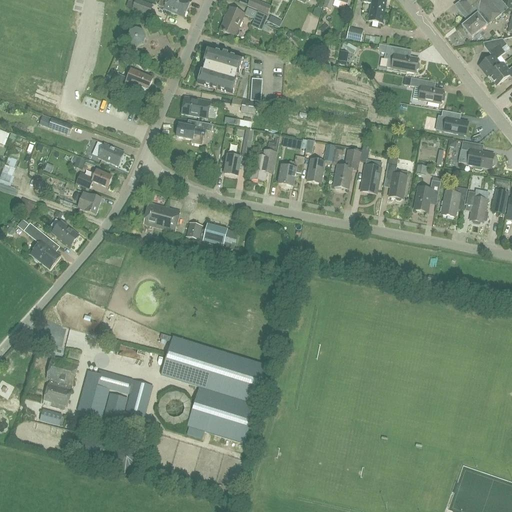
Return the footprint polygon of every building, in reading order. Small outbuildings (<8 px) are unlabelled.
[(153,6),(137,0),(128,0),(126,7),(132,9),(132,11),(149,17),(153,6)] [(175,16),(175,15),(183,18),(187,10),(163,0),(160,0),(158,6),(164,9),(164,10),(168,11),(168,12),(175,16)] [(190,2),(184,0),(163,0),(187,10),(190,2)] [(253,0),(250,0),(247,7),(267,15),(270,7),(253,0)] [(325,0),(323,8),(330,11),(333,0),(325,0)] [(368,21),(382,24),(386,0),(363,0),(363,3),(371,4),(369,14),(368,21)] [(471,15),(473,17),(473,18),(477,15),(481,19),(484,16),(490,24),(501,15),(500,15),(507,10),(499,0),(462,0),(458,4),(459,5),(456,8),(461,15),(464,12),(469,17),(471,15)] [(224,21),(220,31),(223,33),(225,34),(234,38),(235,37),(236,37),(238,37),(240,33),(239,31),(237,30),(244,15),(230,9),(226,17),(227,17),(225,21),(224,21)] [(251,27),(261,31),(268,17),(257,12),(251,27)] [(473,17),(471,20),(461,27),(471,39),(490,24),(484,16),(481,19),(477,15),(473,18),(473,17)] [(325,24),(319,30),(325,36),(331,30),(325,24)] [(346,40),(360,43),(363,31),(349,28),(346,40)] [(127,34),(124,40),(127,47),(134,49),(141,46),(143,39),(140,33),(133,31),(127,34)] [(491,57),(479,67),(487,78),(488,77),(501,66),(497,60),(500,57),(505,54),(502,49),(507,46),(502,40),(495,41),(498,45),(488,53),(491,57)] [(97,48),(109,51),(110,44),(98,42),(97,48)] [(342,48),(353,55),(357,49),(345,42),(342,48)] [(404,57),(405,50),(379,45),(379,49),(381,54),(385,54),(384,59),(388,60),(386,68),(415,74),(416,70),(417,70),(418,69),(419,65),(418,63),(417,63),(418,59),(404,57)] [(221,62),(224,54),(223,53),(223,55),(208,50),(204,64),(206,65),(205,68),(204,67),(204,68),(205,68),(204,71),(202,71),(201,74),(200,74),(200,75),(201,75),(200,77),(199,77),(200,78),(198,85),(213,89),(212,90),(213,91),(213,88),(216,79),(220,81),(217,90),(217,92),(217,91),(232,95),(236,81),(235,80),(235,78),(237,78),(237,77),(236,77),(237,74),(238,75),(243,60),(228,56),(228,55),(225,63),(221,62)] [(341,52),(339,62),(346,63),(348,54),(341,52)] [(501,66),(488,77),(496,87),(509,77),(511,80),(511,79),(511,67),(508,71),(503,64),(501,66)] [(127,78),(118,74),(114,82),(131,89),(133,85),(148,91),(152,80),(137,73),(131,70),(127,78)] [(441,102),(444,102),(445,95),(442,95),(443,91),(429,89),(430,83),(431,83),(405,78),(403,86),(421,89),(419,101),(440,105),(441,102)] [(252,80),(250,102),(261,103),(262,80),(252,80)] [(463,94),(447,97),(450,109),(466,105),(463,94)] [(207,120),(210,103),(184,98),(181,115),(207,120)] [(243,101),(241,113),(254,115),(256,103),(243,101)] [(446,119),(444,133),(465,137),(468,123),(454,120),(455,115),(456,115),(442,112),(441,118),(446,119)] [(410,115),(404,119),(414,132),(418,125),(410,115)] [(224,124),(251,129),(252,123),(225,118),(224,124)] [(52,119),(48,129),(50,130),(54,131),(53,131),(69,137),(72,129),(72,127),(52,119)] [(204,139),(205,131),(225,135),(226,128),(194,122),(193,128),(179,125),(176,138),(192,141),(191,144),(201,146),(203,139),(204,139)] [(8,135),(0,130),(0,143),(4,145),(8,135)] [(265,152),(264,159),(255,158),(250,180),(264,183),(266,174),(273,175),(277,155),(280,139),(276,138),(274,145),(269,143),(268,150),(271,150),(270,153),(265,152)] [(244,141),(241,157),(248,158),(251,143),(244,141)] [(293,141),(291,150),(300,151),(302,142),(293,141)] [(306,151),(305,154),(312,155),(314,142),(307,141),(306,151)] [(463,142),(461,151),(458,164),(467,165),(467,166),(474,167),(474,169),(475,170),(481,171),(482,170),(483,169),(491,170),(491,168),(492,168),(494,167),(495,160),(494,158),(493,158),(494,156),(477,152),(478,145),(463,142)] [(118,168),(124,153),(104,145),(98,159),(118,168)] [(326,146),(324,161),(325,161),(325,164),(331,165),(333,154),(335,147),(326,146)] [(335,147),(333,154),(339,155),(343,156),(344,149),(335,147)] [(362,152),(361,155),(360,163),(367,164),(367,161),(370,148),(363,147),(362,152)] [(238,178),(241,159),(236,158),(237,154),(228,152),(224,175),(238,178)] [(339,191),(340,190),(341,189),(348,190),(352,170),(358,171),(359,163),(360,163),(361,155),(348,152),(346,163),(347,163),(346,168),(337,167),(333,187),(334,188),(334,189),(335,190),(339,191)] [(295,157),(293,169),(281,167),(278,185),(293,188),(295,173),(301,174),(304,159),(296,157),(295,157)] [(385,181),(392,183),(389,198),(395,199),(395,200),(396,202),(400,203),(401,202),(401,200),(403,200),(408,173),(396,171),(398,159),(389,157),(385,181)] [(72,164),(80,167),(83,162),(74,158),(72,164)] [(325,164),(325,163),(310,161),(306,182),(321,185),(325,164)] [(376,195),(382,164),(367,161),(367,164),(366,167),(365,167),(360,192),(376,195)] [(15,170),(5,166),(0,178),(0,180),(12,185),(14,178),(12,177),(15,170)] [(80,174),(76,185),(89,190),(92,183),(107,189),(112,178),(96,172),(93,180),(80,174)] [(474,186),(475,176),(466,175),(465,185),(474,186)] [(507,189),(508,182),(496,180),(495,187),(507,189)] [(432,182),(430,190),(418,188),(414,211),(428,213),(430,198),(437,200),(440,183),(432,182)] [(456,188),(455,194),(445,192),(440,216),(455,219),(458,204),(464,205),(467,190),(456,188)] [(476,194),(468,193),(466,206),(472,207),(470,221),(473,222),(472,224),(479,225),(480,223),(483,224),(483,222),(486,222),(487,214),(485,213),(489,195),(476,192),(476,194)] [(493,215),(504,217),(508,195),(497,193),(493,215)] [(83,194),(77,210),(84,212),(84,213),(96,217),(102,200),(90,196),(83,194)] [(73,203),(65,200),(63,205),(71,208),(73,203)] [(21,213),(28,218),(34,209),(28,204),(21,213)] [(149,204),(143,226),(144,226),(144,225),(175,234),(180,212),(149,204)] [(79,237),(61,223),(52,235),(69,249),(79,237)] [(30,224),(24,232),(39,245),(31,255),(34,257),(34,260),(38,262),(40,262),(50,270),(60,257),(49,248),(53,243),(30,224)] [(186,238),(199,241),(203,228),(190,224),(186,238)] [(233,250),(237,234),(207,226),(203,242),(233,250)] [(214,249),(200,245),(198,253),(212,256),(214,249)] [(426,285),(435,287),(437,278),(428,276),(426,285)] [(187,428),(245,446),(269,368),(173,339),(161,377),(200,389),(187,428)] [(153,353),(152,361),(160,361),(161,353),(153,353)] [(44,402),(43,405),(65,411),(65,408),(67,408),(78,366),(52,359),(46,380),(52,381),(51,385),(48,384),(44,402)] [(98,375),(88,372),(77,412),(101,418),(109,389),(131,396),(126,413),(143,418),(152,387),(99,372),(98,375)] [(127,399),(110,394),(104,415),(122,420),(127,399)] [(39,422),(59,427),(62,416),(42,410),(39,422)]
